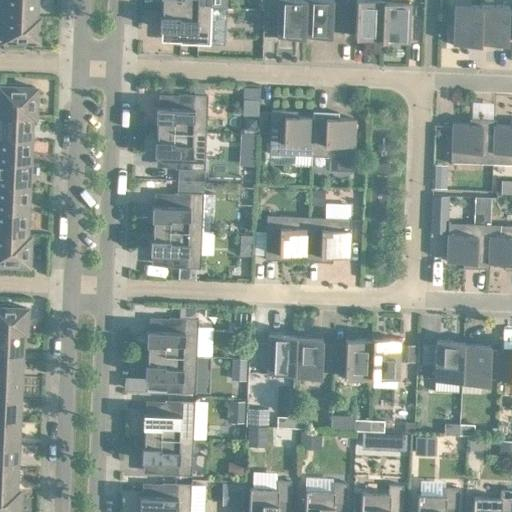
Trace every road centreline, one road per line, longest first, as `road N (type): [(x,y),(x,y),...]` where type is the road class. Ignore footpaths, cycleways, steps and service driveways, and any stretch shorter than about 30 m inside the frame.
road 1 (residential): [(427,85),(114,64)]
road 2 (residential): [(105,289),(414,300)]
road 3 (residential): [(105,289),(114,64)]
road 4 (residential): [(72,287),(62,511)]
road 5 (residential): [(96,511),(105,289)]
road 6 (residential): [(81,66),(72,287)]
road 7 (residential): [(414,300),(427,85)]
